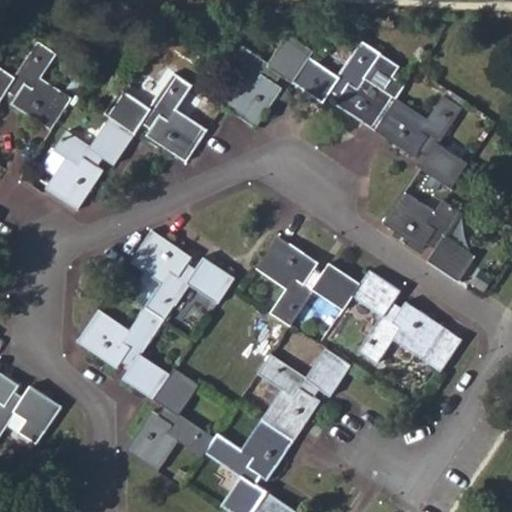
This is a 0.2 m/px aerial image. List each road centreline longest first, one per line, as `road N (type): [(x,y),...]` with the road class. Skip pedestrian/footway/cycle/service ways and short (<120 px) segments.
road 1 (residential): [(511,332),(265,173),(242,174),(57,254),(45,268),(41,355),(102,413),(106,511)]
road 2 (residential): [(511,332),(419,479),(395,464)]
